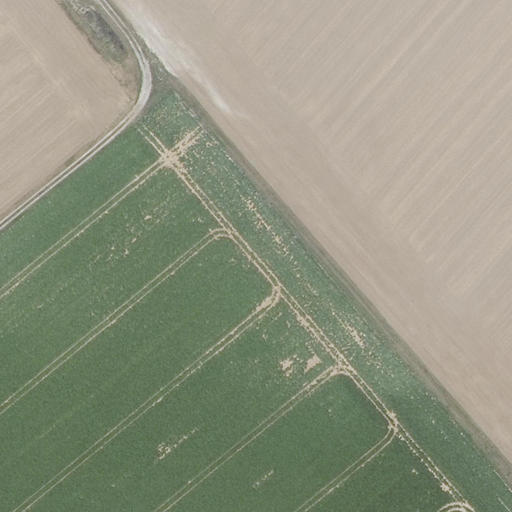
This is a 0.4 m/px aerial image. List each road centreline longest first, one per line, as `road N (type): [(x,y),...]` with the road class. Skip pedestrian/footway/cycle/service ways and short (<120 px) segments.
road 1 (track): [(511,480),(161,77)]
road 2 (track): [(95,0),(161,77),(135,113),(0,223)]
